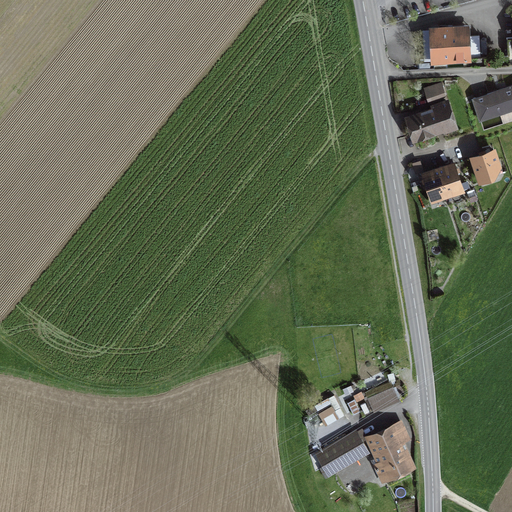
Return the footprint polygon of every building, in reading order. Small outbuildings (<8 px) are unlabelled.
[(475,26),(435,26),(435,63),(475,63),(475,26)] [(445,83),(426,89),(431,103),(450,98),(445,83)] [(511,87),(476,99),(483,122),(511,113),(511,87)] [(411,119),(417,138),(456,127),(450,108),(411,119)] [(494,149),(471,156),(479,180),(491,177),(499,165),(494,149)] [(430,171),(423,173),(433,199),(448,194),(462,189),(453,163),(447,165),(438,168),(430,171)] [(392,388),(368,398),(374,410),(398,400),(392,388)] [(401,421),(367,437),(386,477),(409,467),(400,445),(410,441),(401,421)] [(355,432),(318,452),(331,474),(367,454),(355,432)]
